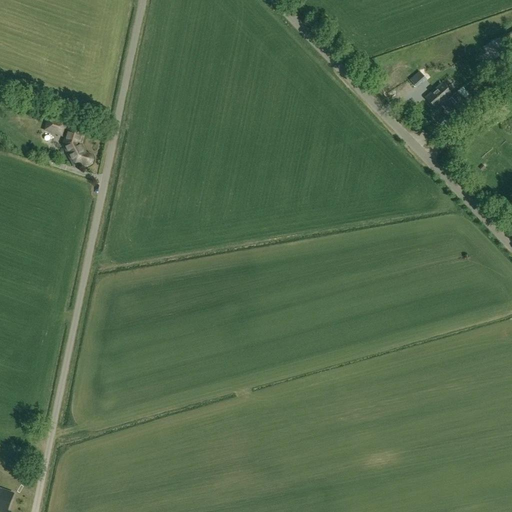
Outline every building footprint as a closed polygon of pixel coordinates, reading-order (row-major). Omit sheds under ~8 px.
[(498,40),(483,48),(486,54),(480,57),(484,66),(506,54),(498,40)] [(447,101),(452,97),(452,96),(442,85),(426,98),(437,110),(442,105),(444,108),(447,105),(446,104),(448,103),(447,101)] [(465,89),(461,92),(466,100),(470,97),(465,89)] [(454,119),(464,110),(468,107),(466,104),(468,102),(458,91),(452,96),(452,97),(447,101),(448,103),(446,104),(447,105),(444,108),(445,109),(444,110),(444,112),(447,115),(448,115),(449,114),(454,119)] [(66,125),(49,119),(45,131),(62,136),(66,125)] [(89,156),(88,155),(85,154),(80,144),(81,141),(82,140),(83,136),(83,134),(84,130),(70,126),(63,145),(75,167),(82,164),(85,165),(86,165),(87,164),(88,164),(89,163),(90,162),(90,161),(90,160),(90,159),(90,158),(90,157),(89,156)] [(453,234),(463,232),(462,224),(452,225),(453,234)] [(6,511),(13,494),(0,489),(0,511),(6,511)]
